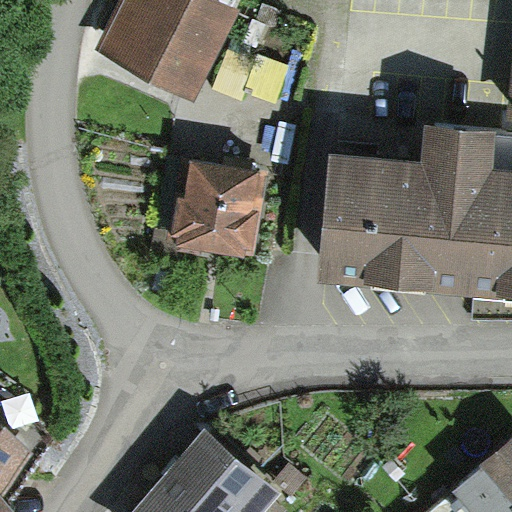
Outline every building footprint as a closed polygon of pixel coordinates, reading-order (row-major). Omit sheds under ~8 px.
[(112,0),(94,38),(193,87),(236,0),(112,0)] [(326,127),(313,261),(511,279),(511,70),(509,104),(424,96),(421,136),(326,127)] [(267,160),(181,144),(165,225),(251,242),(267,160)] [(207,417),(125,511),(246,511),(277,477),(207,417)] [(0,477),(25,439),(0,422),(0,511),(6,511),(16,497),(0,486),(0,477)] [(511,511),(511,428),(412,511),(511,511)]
